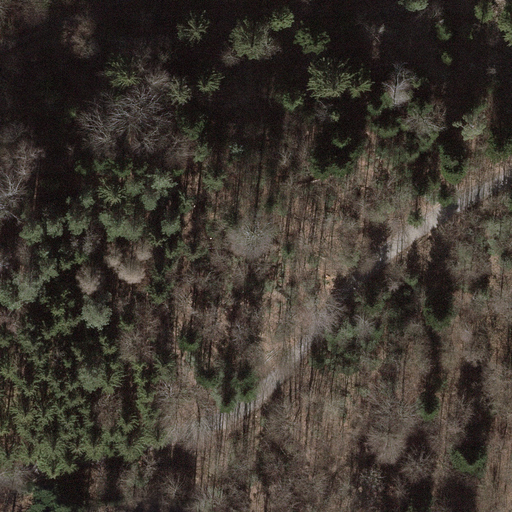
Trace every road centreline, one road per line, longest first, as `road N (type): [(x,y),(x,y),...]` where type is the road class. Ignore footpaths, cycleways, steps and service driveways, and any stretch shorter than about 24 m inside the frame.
road 1 (track): [(511,181),(403,243),(260,395),(195,434),(0,480)]
road 2 (track): [(125,0),(0,50)]
